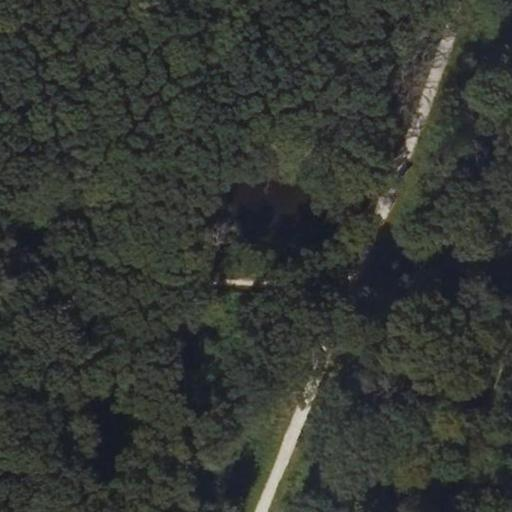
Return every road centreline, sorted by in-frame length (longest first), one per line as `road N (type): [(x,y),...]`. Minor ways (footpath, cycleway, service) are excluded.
road 1 (track): [(469,0),(267,511)]
road 2 (track): [(375,238),(0,397)]
